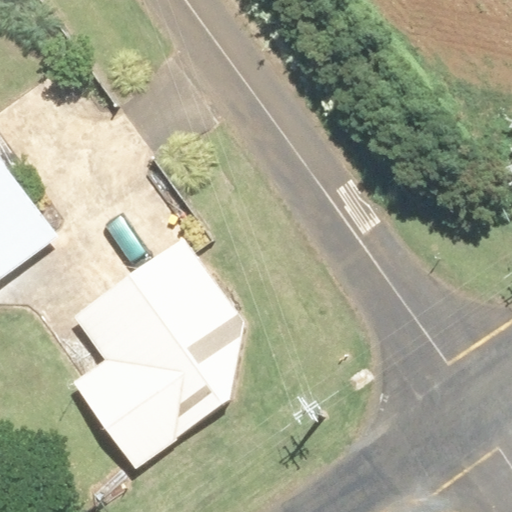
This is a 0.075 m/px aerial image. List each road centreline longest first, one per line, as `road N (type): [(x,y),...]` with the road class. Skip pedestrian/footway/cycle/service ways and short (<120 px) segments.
road 1 (unclassified): [(185,0),(474,407)]
road 2 (unclassified): [(327,511),(474,407)]
